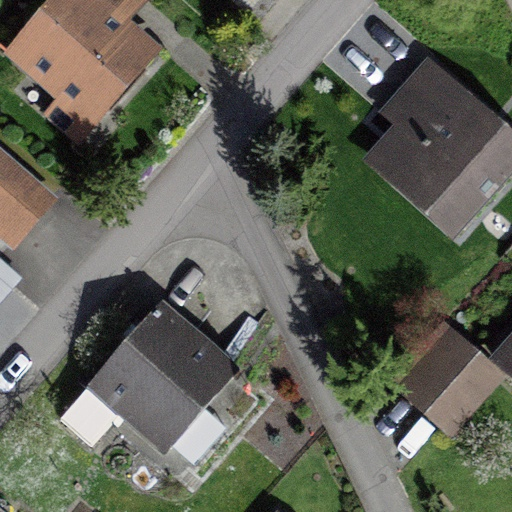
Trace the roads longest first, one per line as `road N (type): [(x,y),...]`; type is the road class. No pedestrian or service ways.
road 1 (residential): [(200,158),(379,511)]
road 2 (residential): [(0,393),(200,158)]
road 3 (residential): [(200,158),(347,0)]
